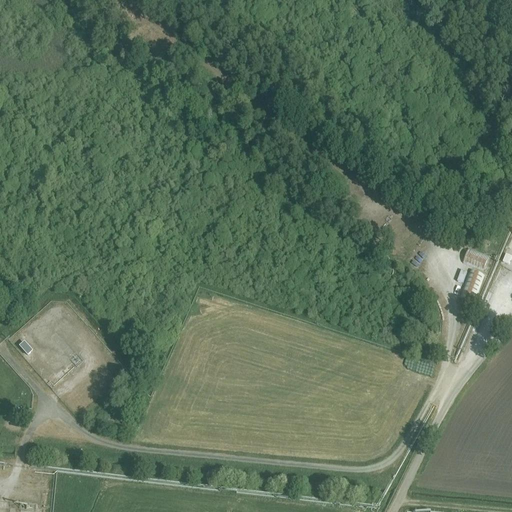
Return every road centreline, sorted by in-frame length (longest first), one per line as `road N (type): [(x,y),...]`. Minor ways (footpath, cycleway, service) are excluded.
road 1 (track): [(135,0),(389,208),(442,263),(448,355),(434,393)]
road 2 (track): [(449,401),(434,393),(396,456),(372,469),(132,449),(69,422),(0,348)]
road 3 (unclassified): [(511,328),(449,401),(395,511)]
